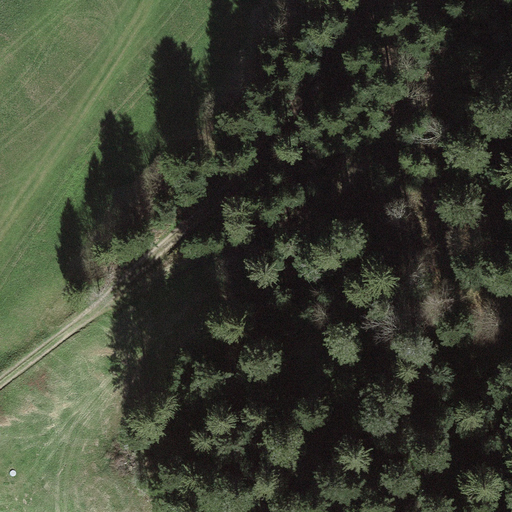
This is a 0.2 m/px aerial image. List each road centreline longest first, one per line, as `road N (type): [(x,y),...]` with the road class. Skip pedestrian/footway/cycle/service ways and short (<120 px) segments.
road 1 (track): [(0,385),(76,329),(311,207),(441,79),(511,41)]
road 2 (track): [(379,0),(315,79),(76,329)]
